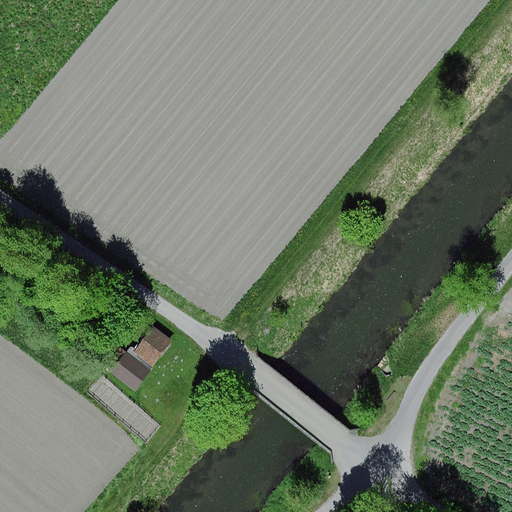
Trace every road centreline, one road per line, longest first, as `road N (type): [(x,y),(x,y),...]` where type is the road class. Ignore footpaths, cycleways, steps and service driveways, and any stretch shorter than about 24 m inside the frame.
road 1 (unclassified): [(511,273),(377,464),(329,511)]
road 2 (unclassified): [(0,203),(243,369)]
road 3 (track): [(243,369),(439,511)]
